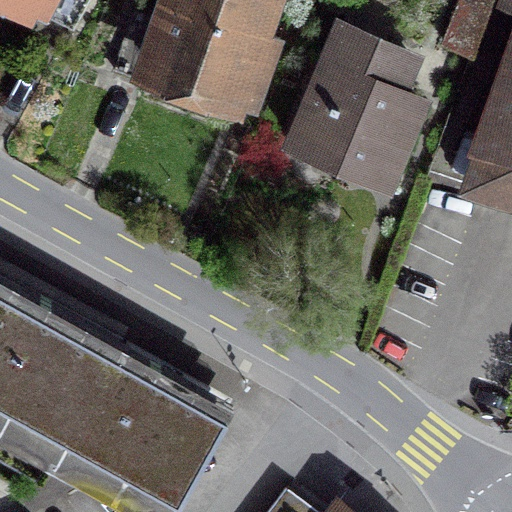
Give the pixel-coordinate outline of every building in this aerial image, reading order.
[(0,0),(0,25),(28,41),(44,11),(73,27),(87,0),(0,0)] [(135,8),(113,68),(227,109),(233,93),(256,101),(279,35),(256,27),(266,0),(172,0),(166,19),(135,8)] [(458,0),(442,39),(472,52),(490,0),(458,0)] [(344,22),(298,128),(388,167),(418,98),(391,86),(407,49),(344,22)] [(511,37),(476,143),(466,194),(511,199),(511,37)] [(0,397),(69,435),(116,350),(0,285),(0,397)] [(94,450),(193,393),(116,350),(69,435),(94,450)] [(193,393),(94,450),(180,497),(228,412),(193,393)] [(268,511),(333,511),(292,481),(268,511)]
